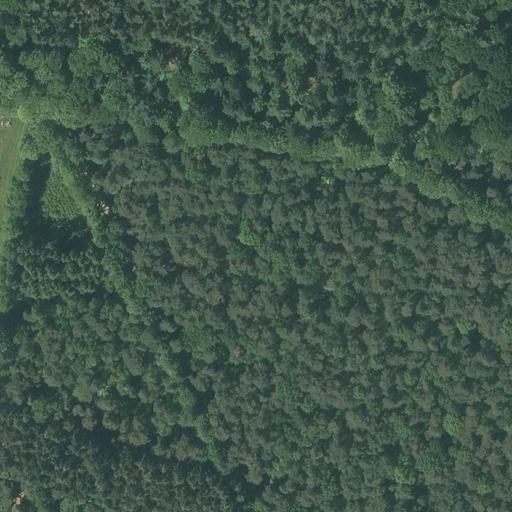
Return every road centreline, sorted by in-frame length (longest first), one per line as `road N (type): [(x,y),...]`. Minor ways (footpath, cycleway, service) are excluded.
road 1 (track): [(42,99),(85,98),(350,146),(511,209)]
road 2 (track): [(265,511),(42,99)]
